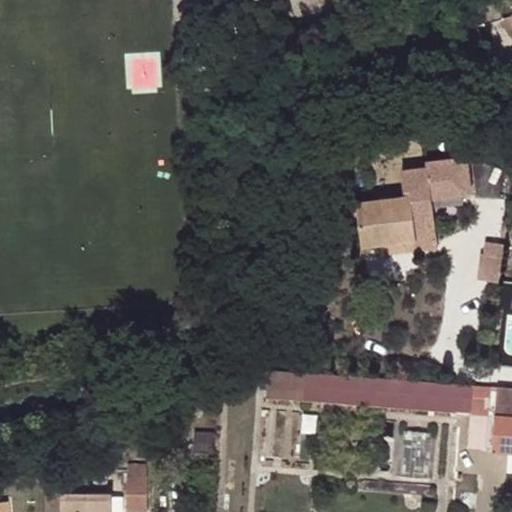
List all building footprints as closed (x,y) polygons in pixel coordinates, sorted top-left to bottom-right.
[(483,42),(511,34),(511,16),(480,26),(483,39),(483,42)] [(360,51),(362,61),(364,67),(483,39),(480,26),(360,51)] [(348,94),(351,106),(380,98),(377,86),(348,94)] [(404,201),(357,204),(361,248),(387,246),(413,243),(414,254),(436,252),(432,202),(470,199),(467,164),(427,167),(428,172),(402,175),(404,201)] [(413,243),(387,246),(388,257),(414,254),(413,243)] [(498,264),(500,251),(482,249),(480,262),(493,264),(498,264)] [(495,289),(498,264),(493,264),(490,288),(495,289)] [(264,404),(460,415),(462,385),(427,385),(266,375),(264,404)] [(462,385),(460,415),(468,416),(469,385),(462,385)] [(469,385),(468,416),(488,417),(490,387),(469,385)] [(511,388),(493,387),(489,451),(511,451),(511,388)] [(402,432),(398,478),(427,481),(431,434),(402,432)] [(134,490),(156,490),(157,476),(134,476),(134,490)] [(156,511),(156,490),(134,490),(133,511),(156,511)]
